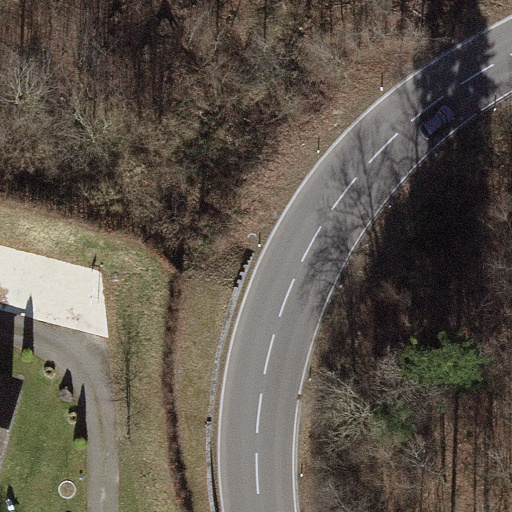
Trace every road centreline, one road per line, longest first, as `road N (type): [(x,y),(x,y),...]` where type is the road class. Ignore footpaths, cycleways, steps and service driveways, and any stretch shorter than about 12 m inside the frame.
road 1 (tertiary): [(511,54),(398,134),(357,177),(298,268)]
road 2 (tertiary): [(262,511),(263,394),(298,268)]
